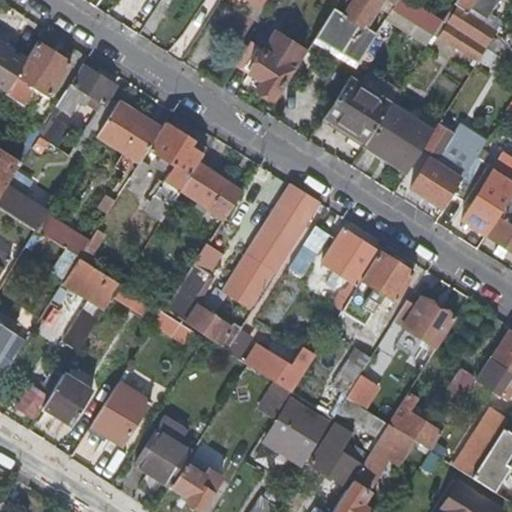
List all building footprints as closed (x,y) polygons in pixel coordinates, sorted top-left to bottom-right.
[(365,30),(383,0),(343,0),(342,2),(347,5),(342,15),(333,9),(314,38),(356,65),(375,36),(365,30)] [(392,8),(433,34),(434,34),(442,20),(409,0),(397,0),(394,5),(392,8)] [(497,0),(456,0),(443,21),(483,47),(485,48),(492,36),(496,30),(484,22),(497,0)] [(475,60),(483,47),(443,21),(442,20),(434,34),(475,60)] [(262,52),(251,46),(237,69),(260,83),(255,91),(272,102),(303,53),(273,34),(262,52)] [(511,57),(511,48),(492,36),(485,48),(501,58),(509,63),(511,57)] [(68,64),(35,43),(24,61),(10,82),(16,86),(20,79),(47,96),(68,64)] [(0,45),(0,91),(4,93),(10,82),(24,61),(0,45)] [(492,73),(501,58),(485,48),(475,63),(492,73)] [(89,96),(101,104),(102,105),(108,95),(113,87),(82,67),(66,93),(64,92),(55,105),(68,113),(76,100),(83,105),(89,96)] [(387,107),(346,81),(323,119),(363,145),(387,107)] [(101,104),(86,127),(97,133),(116,103),(117,101),(108,95),(102,105),(101,104)] [(95,136),(137,163),(138,161),(145,151),(158,130),(116,103),(97,133),(95,136)] [(363,145),(407,172),(431,134),(387,107),(363,145)] [(52,117),(44,134),(59,141),(67,125),(52,117)] [(143,211),(159,222),(179,190),(196,163),(201,155),(186,146),(190,140),(162,124),(158,130),(145,151),(157,158),(155,163),(168,171),(143,211)] [(437,156),(451,133),(438,125),(424,147),(437,156)] [(73,147),(84,154),(95,136),(97,133),(86,127),(73,147)] [(6,133),(0,142),(0,148),(18,160),(27,146),(6,133)] [(186,146),(201,155),(205,149),(190,140),(186,146)] [(0,192),(5,185),(20,161),(18,160),(0,148),(0,192)] [(460,179),(461,180),(466,173),(471,165),(445,149),(436,164),(429,160),(411,188),(442,207),(460,179)] [(488,166),(475,158),(471,165),(466,173),(478,181),(488,166)] [(147,167),(138,161),(137,163),(126,181),(132,185),(136,179),(138,181),(147,167)] [(511,170),(498,162),(490,174),(511,188),(511,170)] [(238,189),(227,182),(223,188),(210,180),(214,174),(196,163),(179,190),(207,208),(206,211),(219,220),(238,189)] [(223,188),(227,182),(214,174),(210,180),(223,188)] [(463,219),(487,234),(504,207),(511,195),(511,193),(511,188),(490,174),(463,219)] [(319,203),(287,184),(221,292),(251,311),(319,203)] [(47,212),(5,185),(0,192),(0,208),(36,231),(45,216),(47,212)] [(5,235),(25,247),(36,231),(0,208),(0,223),(9,229),(5,235)] [(511,212),(506,209),(500,219),(511,226),(511,212)] [(41,234),(50,220),(45,216),(36,231),(41,234)] [(511,226),(500,219),(488,237),(511,252),(511,226)] [(50,220),(41,234),(78,257),(83,249),(87,243),(50,220)] [(327,235),(314,227),(287,269),(301,277),(327,235)] [(83,249),(91,253),(102,234),(95,230),(87,243),(83,249)] [(326,302),(339,311),(377,252),(341,230),(319,265),(348,283),(342,294),(334,289),(326,302)] [(163,308),(227,349),(237,333),(190,303),(221,254),(204,243),(163,308)] [(91,253),(83,249),(78,257),(77,258),(88,264),(94,255),(91,253)] [(410,273),(377,252),(339,311),(362,325),(382,294),(392,301),(410,273)] [(62,341),(78,351),(112,296),(120,284),(88,264),(77,258),(61,283),(88,300),(62,341)] [(137,275),(129,270),(120,284),(128,289),(137,275)] [(112,296),(154,323),(162,310),(128,289),(120,284),(112,296)] [(414,304),(406,299),(395,315),(404,320),(400,327),(429,345),(425,352),(430,355),(453,318),(419,296),(414,304)] [(164,329),(172,317),(162,310),(154,323),(164,329)] [(16,322),(0,311),(0,324),(10,331),(16,322)] [(0,378),(1,379),(25,341),(10,331),(0,324),(0,378)] [(249,337),(239,331),(237,333),(227,349),(226,351),(247,364),(274,381),(289,391),(312,355),(305,350),(299,361),(294,358),(289,366),(253,344),(249,351),(243,347),(249,337)] [(488,358),(510,372),(511,373),(511,334),(506,331),(488,358)] [(383,378),(398,345),(383,338),(368,372),(383,378)] [(301,348),(294,358),(299,361),(305,350),(301,348)] [(338,373),(353,382),(360,371),(369,357),(353,348),(338,373)] [(488,358),(487,357),(475,377),(497,391),(510,372),(488,358)] [(451,393),(441,408),(451,414),(473,381),(475,377),(459,367),(445,389),(451,393)] [(45,380),(55,386),(62,376),(52,370),(45,380)] [(369,376),(360,371),(353,382),(344,396),(353,402),(369,376)] [(92,392),(63,374),(62,376),(55,386),(52,391),(48,398),(42,406),(71,425),(92,392)] [(495,395),(497,391),(475,377),(473,381),(495,395)] [(257,407),(273,417),(289,391),(274,381),(257,407)] [(44,396),(48,398),(52,391),(38,382),(33,390),(27,386),(14,407),(30,417),(44,396)] [(149,403),(116,383),(92,422),(110,433),(107,437),(122,446),(149,403)] [(366,424),(372,414),(353,402),(344,396),(337,407),(366,424)] [(412,406),(402,400),(387,423),(388,424),(400,431),(429,450),(440,432),(430,426),(408,413),(412,406)] [(278,416),(262,442),(286,457),(300,466),(326,424),(319,420),(289,401),(278,416)] [(489,407),(452,465),(471,477),(502,428),(508,419),(489,407)] [(441,408),(430,426),(440,432),(451,414),(441,408)] [(323,412),(319,420),(326,424),(331,417),(323,412)] [(185,429),(163,415),(133,463),(167,485),(189,451),(176,443),(185,429)] [(511,434),(511,433),(511,420),(508,418),(508,419),(502,428),(511,434)] [(377,426),(384,430),(388,424),(387,423),(381,420),(377,426)] [(309,460),(348,486),(362,464),(339,449),(350,432),(334,422),(309,460)] [(363,488),(400,431),(388,424),(384,430),(362,464),(348,486),(331,511),(370,511),(371,511),(360,504),(368,491),(363,488)] [(503,468),(511,453),(511,434),(502,428),(471,477),(494,492),(507,471),(503,468)] [(281,465),(286,457),(262,442),(257,450),(281,465)] [(432,467),(439,456),(429,450),(422,461),(432,467)] [(199,473),(184,464),(170,487),(187,498),(184,502),(199,511),(218,479),(202,468),(199,473)] [(491,511),(458,490),(443,511),(491,511)] [(247,511),(270,511),(274,507),(257,496),(247,511)] [(0,511),(10,511),(13,508),(1,501),(0,501),(0,511)]
